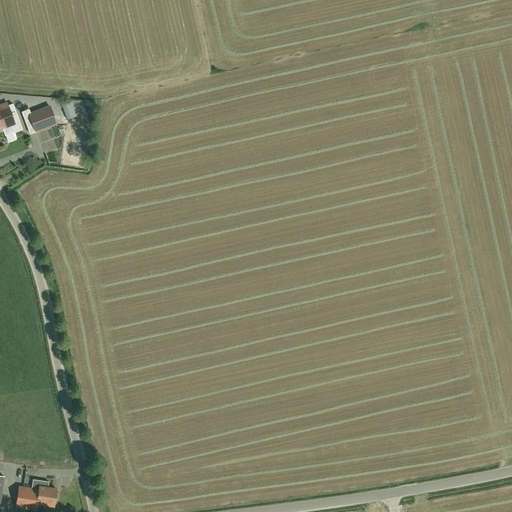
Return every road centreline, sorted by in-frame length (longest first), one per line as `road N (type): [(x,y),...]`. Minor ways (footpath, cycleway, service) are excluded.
road 1 (unclassified): [(93,511),(41,285),(0,197)]
road 2 (tertiary): [(252,511),(388,493)]
road 3 (tertiary): [(388,493),(511,470)]
